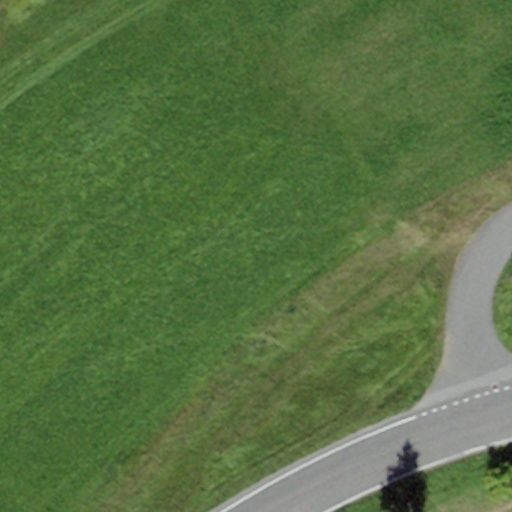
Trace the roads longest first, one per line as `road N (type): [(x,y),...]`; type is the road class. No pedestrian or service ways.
road 1 (tertiary): [(277,511),(327,480),(485,415)]
road 2 (residential): [(511,209),(487,219),(464,321),(485,415)]
